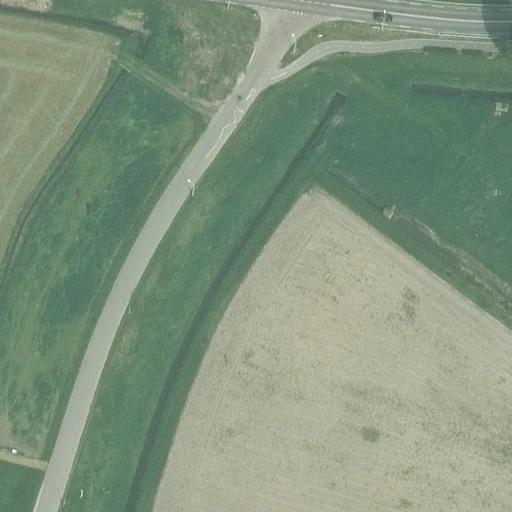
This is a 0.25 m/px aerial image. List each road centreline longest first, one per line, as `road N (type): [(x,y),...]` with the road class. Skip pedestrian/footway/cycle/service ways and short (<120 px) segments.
road 1 (unclassified): [(46,511),(111,312),(281,33),(291,0)]
road 2 (primary): [(293,0),(416,19),(511,23)]
